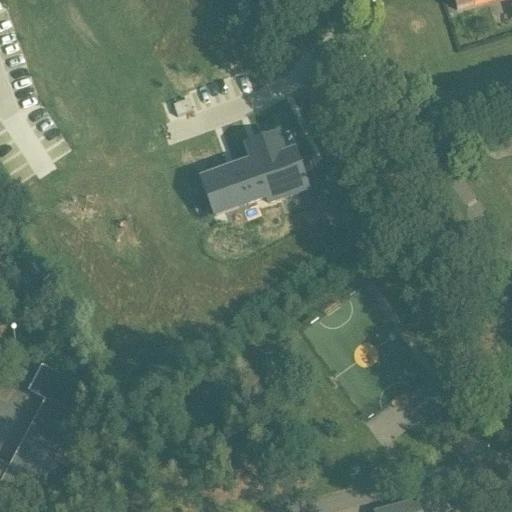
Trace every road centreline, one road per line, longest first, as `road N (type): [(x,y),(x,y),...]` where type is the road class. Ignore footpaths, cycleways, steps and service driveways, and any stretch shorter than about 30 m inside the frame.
road 1 (residential): [(511,235),(449,134),(342,0)]
road 2 (residential): [(296,511),(511,452)]
